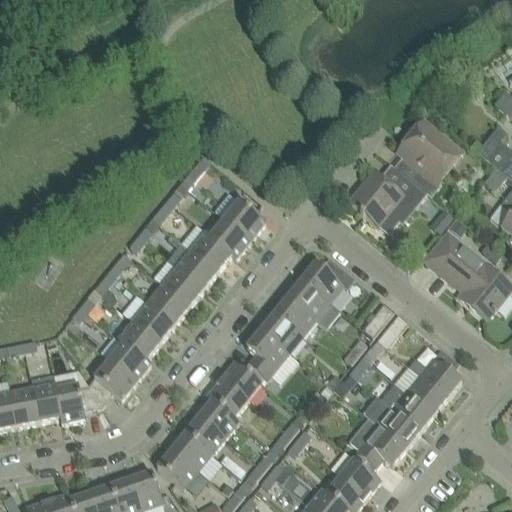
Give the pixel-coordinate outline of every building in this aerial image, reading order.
[(511,121),(511,100),(506,96),(496,109),(511,121)] [(442,189),(441,189),(465,160),(424,126),(399,156),(420,172),(410,184),(428,198),(432,202),(442,189)] [(478,157),(497,172),(508,181),(511,184),(511,154),(501,146),(507,138),(498,131),(478,157)] [(204,161),(190,179),(197,184),(211,167),(204,161)] [(508,181),(497,172),(486,186),(497,195),(508,181)] [(428,198),(410,184),(404,179),(394,192),(375,176),(350,207),(362,217),(361,219),(364,221),(365,220),(379,231),(389,218),(403,229),(428,198)] [(197,184),(190,179),(182,189),(189,194),(197,184)] [(511,244),(511,195),(501,209),(511,217),(511,219),(502,231),(511,239),(511,241),(511,243),(511,244)] [(182,202),(175,197),(168,206),(174,212),(182,202)] [(166,222),(174,212),(168,206),(160,216),(166,222)] [(252,246),(267,228),(240,206),(225,224),(252,246)] [(233,260),(232,261),(237,264),(252,246),(225,224),(211,241),(233,260)] [(434,224),(430,229),(440,237),(444,232),(434,224)] [(459,224),(451,232),(460,240),(468,231),(459,224)] [(154,237),(147,232),(139,242),(146,247),(154,237)] [(218,278),(232,261),(233,260),(211,241),(207,237),(191,255),(218,278)] [(511,289),(498,279),(479,263),(449,238),(439,250),(427,265),(465,296),(460,302),(487,324),(494,316),(496,317),(498,314),(496,313),(511,293),(511,289)] [(138,257),(146,247),(139,242),(131,252),(138,257)] [(488,248),(482,255),(496,267),(502,260),(491,251),(488,248)] [(191,255),(177,273),(204,295),(218,278),(191,255)] [(330,263),(329,264),(322,272),(317,268),(302,285),(331,308),(345,291),(349,294),(357,285),(330,263)] [(125,273),(118,267),(110,277),(117,283),(125,273)] [(204,295),(177,273),(163,290),(190,312),(204,295)] [(109,292),(117,283),(110,277),(102,287),(109,292)] [(331,308),(302,285),(289,302),(317,325),(327,333),(341,317),(331,308)] [(163,290),(149,308),(176,330),(190,312),(163,290)] [(317,325),(289,302),(275,319),(304,342),(317,325)] [(89,303),(81,312),(88,318),(96,308),(89,303)] [(176,330),(149,308),(134,326),(161,348),(176,330)] [(374,343),(395,316),(385,308),(363,335),(374,343)] [(81,312),(74,322),(80,328),(84,323),(88,318),(81,312)] [(88,318),(84,323),(91,329),(95,324),(88,318)] [(275,319),(262,335),(290,358),(304,342),(275,319)] [(388,354),(397,343),(409,328),(399,319),(377,346),(388,354)] [(147,366),(147,365),(161,348),(134,326),(119,345),(124,348),(124,347),(147,366)] [(299,366),(290,358),(262,335),(248,353),(257,360),(249,370),(264,382),(268,386),(272,380),(282,388),(299,366)] [(361,345),(353,354),(360,360),(368,350),(361,345)] [(38,356),(36,347),(24,349),(26,358),(38,356)] [(137,387),(152,369),(147,365),(147,366),(124,347),(124,348),(110,365),(137,387)] [(13,360),(26,358),(24,349),(12,351),(13,360)] [(371,353),(364,363),(370,368),(378,359),(371,353)] [(360,360),(353,354),(345,363),(352,369),(360,360)] [(370,368),(364,363),(356,372),(363,378),(370,368)] [(420,380),(448,403),(462,386),(434,363),(427,372),(416,363),(409,372),(420,381),(420,380)] [(110,365),(89,391),(103,413),(114,399),(122,405),(137,387),(110,365)] [(222,384),(249,406),(263,389),(236,367),(222,384)] [(342,385),(349,390),(355,383),(348,378),(342,385)] [(328,389),(334,394),(342,385),(336,380),(328,389)] [(448,403),(420,380),(420,381),(406,397),(435,420),(448,403)] [(208,402),(212,405),(239,427),(240,426),(235,422),(249,406),(222,384),(208,402)] [(342,385),(334,394),(341,400),(349,390),(342,385)] [(55,389),(33,393),(40,428),(61,423),(62,423),(55,389)] [(103,413),(89,391),(80,392),(79,390),(58,394),(56,389),(55,389),(62,423),(61,423),(62,429),(86,424),(85,417),(103,413)] [(384,407),(421,437),(435,420),(406,397),(397,390),(384,407)] [(33,393),(10,398),(17,432),(40,428),(33,393)] [(10,398),(0,399),(0,435),(17,432),(10,398)] [(380,404),(367,421),(379,431),(408,454),(421,437),(384,407),(380,404)] [(199,421),(226,443),(239,427),(212,405),(199,421)] [(186,438),(212,460),(226,443),(199,421),(186,438)] [(293,427),(285,436),(293,441),(300,432),(293,427)] [(408,454),(379,431),(357,458),(358,459),(361,461),(377,473),(385,464),(394,471),(408,454)] [(304,435),(296,445),(304,451),(312,441),(304,435)] [(285,436),(279,443),(287,449),(293,441),(285,436)] [(199,477),(212,460),(186,438),(172,455),(199,477)] [(296,445),(288,454),(296,461),(304,451),(296,445)] [(199,477),(172,455),(158,472),(185,494),(199,477)] [(266,459),(258,469),(265,475),(273,465),(266,459)] [(358,459),(355,464),(366,473),(373,478),(377,473),(361,461),(358,459)] [(341,481),(368,503),(382,485),(373,478),(366,473),(355,464),(341,481)] [(237,468),(232,475),(242,483),(247,476),(237,468)] [(258,469),(250,479),(258,484),(265,475),(258,469)] [(277,469),(269,478),(277,484),(285,475),(277,469)] [(132,483),(142,511),(155,511),(164,509),(153,476),(132,483)] [(269,478),(261,488),(269,494),(277,484),(269,478)] [(360,511),(368,503),(341,481),(327,497),(323,493),(322,494),(343,511),(360,511)] [(142,511),(132,483),(112,490),(119,511),(142,511)] [(119,511),(112,490),(91,498),(96,511),(119,511)] [(231,502),(238,508),(246,498),(239,492),(231,502)] [(309,511),(343,511),(322,494),(308,511),(309,511)] [(96,511),(91,498),(71,505),(69,499),(68,499),(72,511),(96,511)] [(50,511),(72,511),(68,499),(48,506),(50,511)] [(5,505),(8,511),(17,511),(18,511),(12,500),(5,505)] [(234,511),(238,508),(231,502),(223,511),(234,511)] [(251,503),(243,511),(255,511),(258,509),(251,503)]
